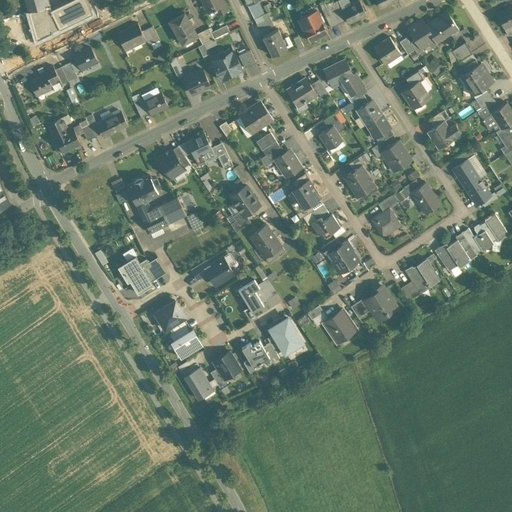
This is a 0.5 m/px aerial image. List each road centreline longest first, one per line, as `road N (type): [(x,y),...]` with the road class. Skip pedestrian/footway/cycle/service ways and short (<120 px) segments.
road 1 (residential): [(384,261),(463,210),(350,38)]
road 2 (residential): [(49,184),(270,75)]
road 3 (tertiary): [(243,511),(127,314)]
road 4 (residential): [(270,75),(273,96),(384,261)]
road 5 (residential): [(280,307),(216,345),(178,283),(127,314)]
road 6 (residential): [(0,75),(150,0)]
road 7 (tertiary): [(127,314),(49,184)]
